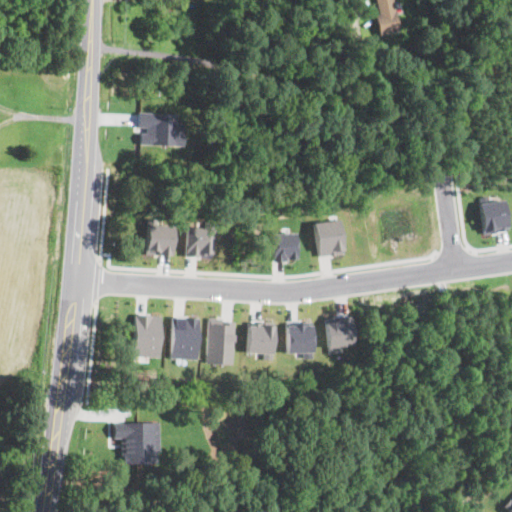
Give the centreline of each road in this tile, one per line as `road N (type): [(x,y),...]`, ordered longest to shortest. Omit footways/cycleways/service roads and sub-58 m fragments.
road 1 (tertiary): [(48,511),(75,280),(91,0)]
road 2 (residential): [(75,280),(289,293),(511,260)]
